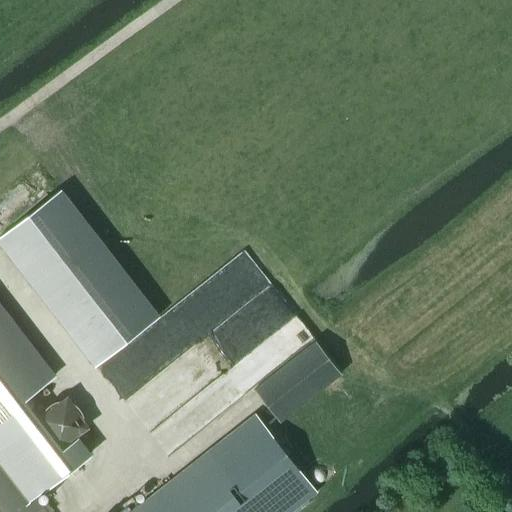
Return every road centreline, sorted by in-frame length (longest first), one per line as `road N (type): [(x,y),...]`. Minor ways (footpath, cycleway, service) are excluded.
road 1 (track): [(77,511),(120,476),(120,436),(104,390),(0,276)]
road 2 (track): [(0,124),(171,0)]
